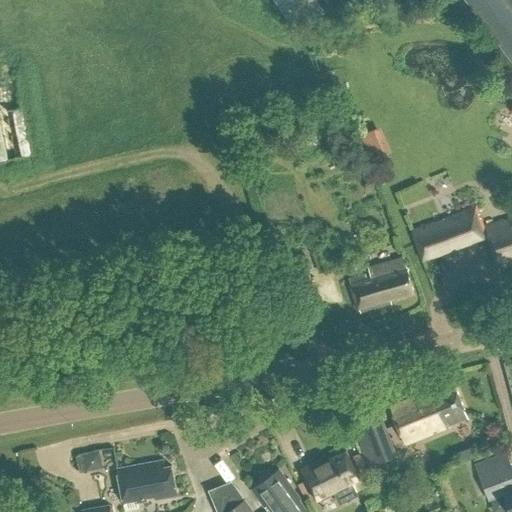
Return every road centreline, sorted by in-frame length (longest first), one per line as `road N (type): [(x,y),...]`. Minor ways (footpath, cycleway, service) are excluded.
road 1 (unclassified): [(0,422),(302,368)]
road 2 (unclassified): [(302,368),(511,330)]
road 3 (residential): [(302,368),(293,406),(224,426),(198,438),(191,452)]
